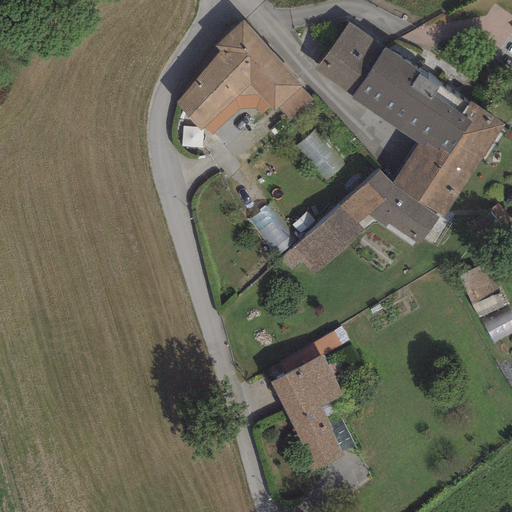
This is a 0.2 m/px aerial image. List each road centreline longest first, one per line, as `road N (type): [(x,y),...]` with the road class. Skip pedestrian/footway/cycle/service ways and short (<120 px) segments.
road 1 (unclassified): [(216,0),(172,69),(153,125),(263,511)]
road 2 (residential): [(247,0),(365,141)]
road 3 (unknown): [(265,18),(358,0),(396,22)]
